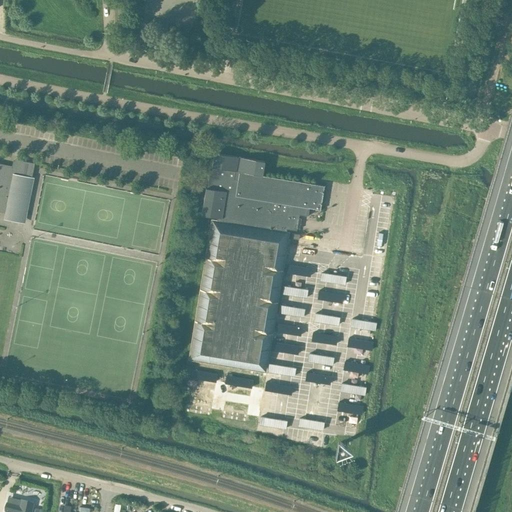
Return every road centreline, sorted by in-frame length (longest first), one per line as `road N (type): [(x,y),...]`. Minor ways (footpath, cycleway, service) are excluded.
road 1 (unclassified): [(488,128),(479,150),(457,160),(0,79)]
road 2 (unclassified): [(488,128),(127,58),(111,45),(107,0)]
road 3 (motorway): [(511,197),(419,511)]
road 4 (motorway): [(444,511),(511,280)]
